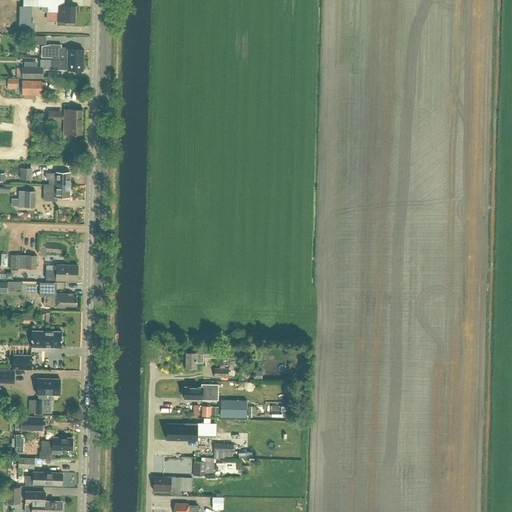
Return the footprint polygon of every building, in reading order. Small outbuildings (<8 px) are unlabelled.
[(75,21),(76,6),(65,6),(64,4),(64,0),(23,0),(24,6),(42,6),(42,11),(57,12),(57,21),(66,21),(66,25),(74,25),(74,21),(75,21)] [(51,59),(83,60),(83,49),(60,49),(60,44),(50,44),(42,46),(42,56),(51,56),(51,59)] [(83,70),(83,60),(51,59),(51,60),(50,60),(50,70),(83,70)] [(43,77),(43,68),(23,68),(23,77),(43,77)] [(4,88),(15,87),(14,77),(3,78),(4,88)] [(42,95),(42,80),(22,80),(22,95),(42,95)] [(82,134),(82,110),(65,109),(64,134),(82,134)] [(61,122),(61,113),(49,113),(49,121),(61,122)] [(31,179),(31,168),(19,168),(19,179),(31,179)] [(55,184),(70,185),(70,172),(55,172),(55,173),(47,173),(47,179),(55,179),(55,184),(54,184),(55,184)] [(55,184),(54,184),(44,184),(44,200),(57,200),(57,197),(70,197),(70,185),(55,184)] [(25,191),(24,202),(24,207),(35,207),(35,191),(25,191)] [(18,255),(17,268),(26,268),(37,269),(37,255),(27,255),(18,255)] [(77,280),(78,266),(57,265),(57,272),(46,271),(46,280),(56,280),(56,279),(77,280)] [(36,291),(36,283),(21,283),(20,291),(36,291)] [(55,296),(52,296),(52,288),(39,287),(39,296),(44,296),(43,306),(55,306),(55,307),(64,308),(64,306),(76,306),(76,297),(73,297),(73,293),(56,293),(55,296)] [(31,347),(61,347),(62,331),(32,331),(31,347)] [(186,352),(186,368),(197,368),(197,363),(203,363),(203,358),(215,358),(215,350),(203,350),(196,350),(196,353),(186,352)] [(13,369),(32,369),(32,355),(13,355),(13,369)] [(228,378),(228,368),(214,368),(214,377),(228,378)] [(0,381),(14,382),(14,370),(0,369),(0,381)] [(44,413),(43,412),(51,413),(52,395),(60,395),(60,379),(37,378),(37,394),(40,394),(40,400),(36,400),(35,412),(44,413)] [(201,384),(201,387),(185,387),(184,389),(182,389),(182,396),(184,396),(184,398),(202,399),(202,400),(218,400),(218,384),(201,384)] [(221,399),(220,417),(247,417),(247,400),(221,399)] [(199,416),(199,404),(190,404),(190,416),(199,416)] [(202,416),(211,417),(211,406),(202,406),(202,416)] [(42,430),(43,416),(20,416),(20,430),(42,430)] [(185,433),(196,433),(197,424),(185,424),(167,424),(167,427),(167,437),(167,439),(184,440),(185,433)] [(13,433),(13,446),(15,446),(14,452),(22,452),(22,437),(20,437),(20,434),(13,433)] [(53,442),(42,441),(42,452),(42,458),(53,458),(53,453),(62,453),(62,449),(72,450),(73,438),(53,437),(53,442)] [(214,443),(214,457),(233,458),(233,444),(214,443)] [(35,468),(35,458),(18,457),(18,468),(35,468)] [(206,476),(206,462),(194,461),(194,475),(206,476)] [(62,484),(62,473),(34,472),(33,484),(62,484)] [(171,478),(163,477),(163,479),(154,479),(153,490),(170,490),(170,494),(181,494),(181,490),(192,491),(192,478),(171,478)] [(19,503),(20,486),(7,486),(7,503),(19,503)] [(60,511),(61,502),(45,502),(45,492),(26,492),(25,503),(32,503),(31,511),(60,511)] [(210,496),(209,508),(221,508),(221,496),(210,496)] [(198,511),(199,506),(189,506),(189,504),(174,503),(174,511),(198,511)]
